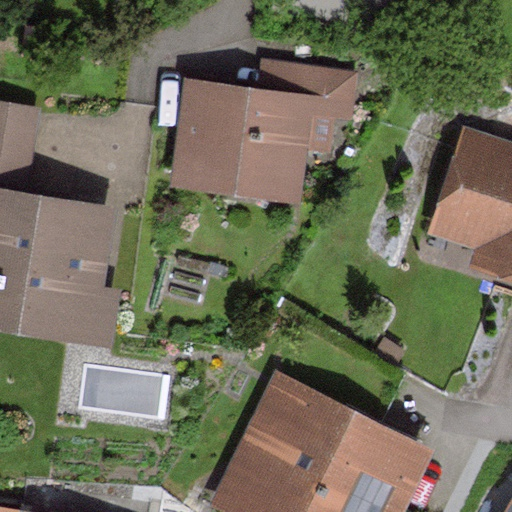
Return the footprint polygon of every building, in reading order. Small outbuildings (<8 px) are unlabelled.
[(195,87),(184,173),(288,188),(300,102),(343,108),(348,78),(268,67),(264,97),(195,87)] [(0,310),(84,325),(102,216),(14,202),(29,113),(0,107),(0,310)] [(511,151),(470,138),(444,216),(491,232),(482,260),(511,270),(511,151)] [(388,511),(417,454),(280,387),(219,511),(388,511)] [(21,511),(148,511),(150,501),(25,484),(21,511)]
